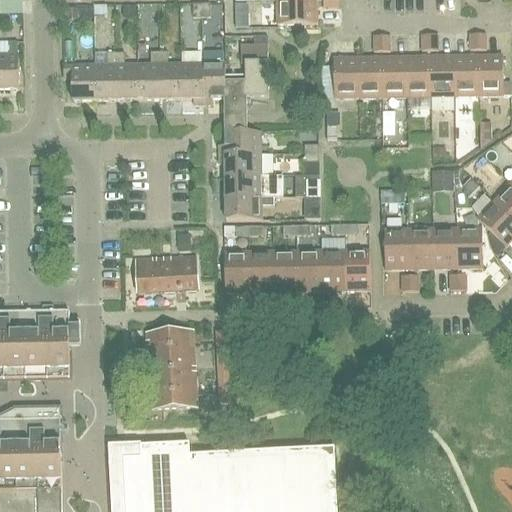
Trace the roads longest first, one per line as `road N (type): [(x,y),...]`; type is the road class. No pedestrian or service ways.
road 1 (residential): [(353,0),(353,16),(375,27),(493,23),(511,12)]
road 2 (residential): [(45,148),(41,0)]
road 3 (residential): [(377,309),(500,308),(511,296)]
